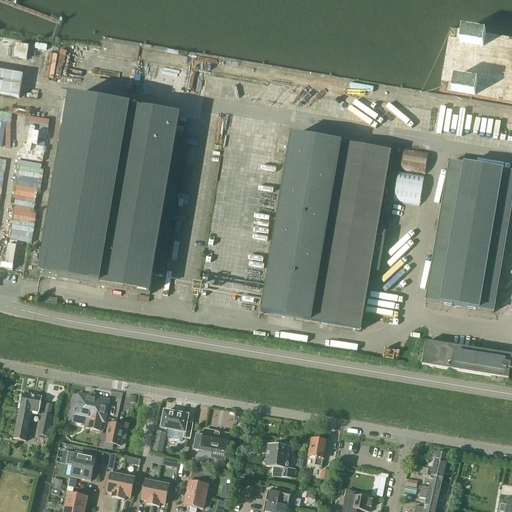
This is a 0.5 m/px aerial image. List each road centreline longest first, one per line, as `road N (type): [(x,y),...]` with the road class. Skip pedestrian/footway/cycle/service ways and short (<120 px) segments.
road 1 (tertiary): [(511,394),(0,305)]
road 2 (residential): [(0,363),(406,434)]
road 3 (unknown): [(413,318),(443,145)]
